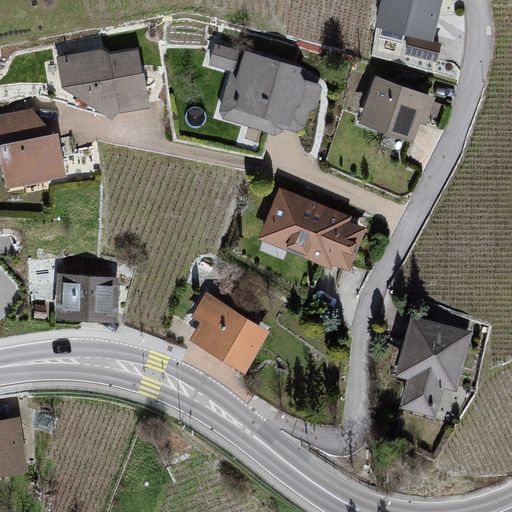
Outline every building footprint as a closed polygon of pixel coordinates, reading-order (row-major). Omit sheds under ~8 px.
[(444,0),(383,0),(377,32),(435,46),(444,0)] [(103,53),(54,63),(58,72),(55,84),(89,106),(111,120),(149,113),(137,56),(108,58),(103,53)] [(316,86),(246,55),(236,92),(242,99),(238,105),(240,113),(299,133),(316,86)] [(434,99),(376,79),(360,124),(414,145),(434,99)] [(34,115),(0,118),(0,154),(10,192),(68,182),(62,141),(34,115)] [(366,226),(280,191),(262,239),(349,274),(366,226)] [(117,326),(116,285),(59,279),(60,323),(117,326)] [(268,334),(202,296),(190,320),(199,327),(189,340),(245,375),(268,334)] [(475,338),(416,319),(400,382),(414,387),(406,413),(444,424),(452,394),(463,396),(475,338)] [(23,422),(0,424),(0,480),(26,476),(23,422)]
